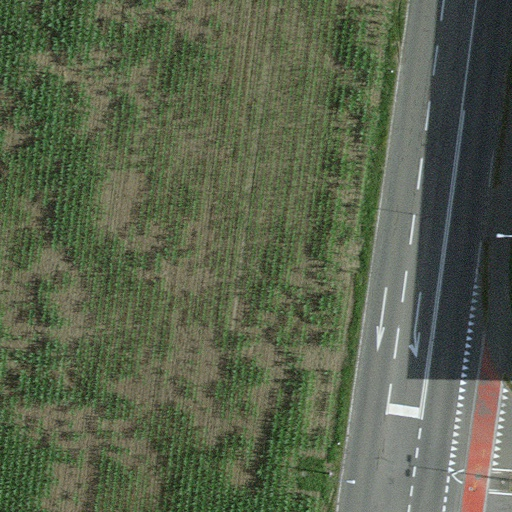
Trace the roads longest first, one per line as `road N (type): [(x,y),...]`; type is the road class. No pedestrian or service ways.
road 1 (primary): [(468,0),(392,475)]
road 2 (residential): [(392,475),(511,484)]
